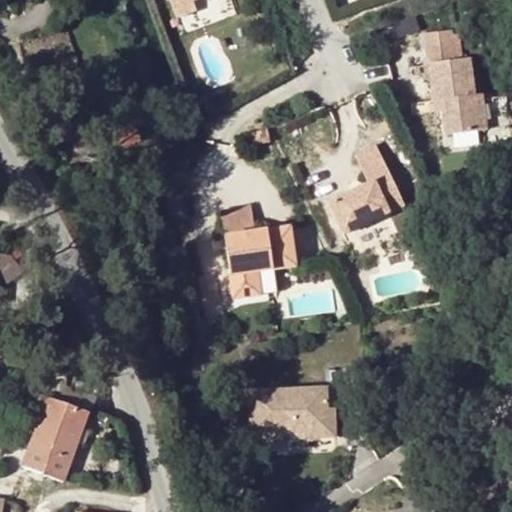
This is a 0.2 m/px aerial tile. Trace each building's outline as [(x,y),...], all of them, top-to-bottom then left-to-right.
[(171,0),(177,17),(196,11),(193,1),(196,0),(171,0)] [(443,28),(416,33),(430,103),(437,101),(443,134),(483,127),(477,92),(469,93),(462,56),(448,58),(443,28)] [(112,133),(115,146),(139,139),(136,127),(112,133)] [(268,129),(252,134),(257,147),(272,142),(268,129)] [(388,214),(382,202),(400,194),(377,146),(356,156),(368,184),(328,202),(344,235),(388,214)] [(382,202),(388,214),(406,206),(400,194),(382,202)] [(232,249),(225,250),(232,296),(258,293),(256,268),(294,263),(289,225),(245,231),(245,236),(231,237),(232,249)] [(438,344),(456,346),(457,329),(457,320),(449,319),(450,313),(441,313),(438,344)] [(288,429),(322,427),(320,407),(319,386),(245,391),(247,432),(288,429)] [(17,418),(9,416),(6,424),(34,435),(22,467),(63,483),(89,413),(26,392),(17,418)] [(320,407),(322,427),(288,429),(288,437),(331,434),(329,406),(320,407)] [(0,511),(19,511),(20,504),(3,501),(3,498),(0,497),(0,511)]
